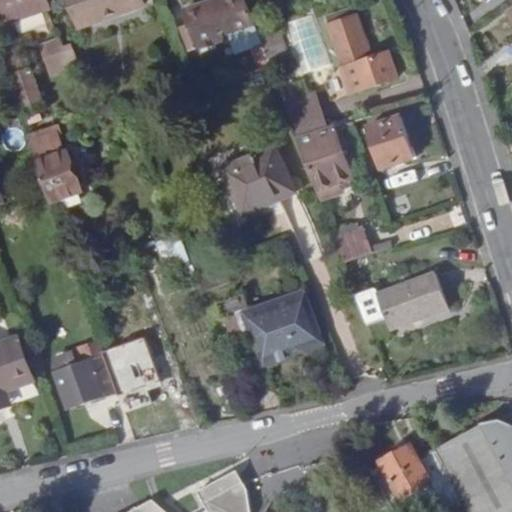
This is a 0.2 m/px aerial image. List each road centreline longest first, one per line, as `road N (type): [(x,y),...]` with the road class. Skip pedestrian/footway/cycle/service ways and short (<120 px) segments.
road 1 (residential): [(0,492),(511,375)]
road 2 (tertiary): [(413,0),(511,273)]
